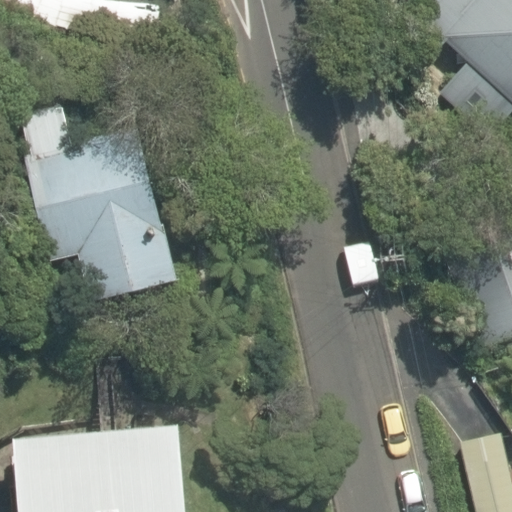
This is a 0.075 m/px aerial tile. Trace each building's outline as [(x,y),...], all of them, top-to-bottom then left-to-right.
[(184,2),(167,0),(20,0),(16,27),(178,49),(184,2)] [(511,118),(511,0),(410,0),(445,135),(511,118)] [(40,130),(48,265),(94,262),(97,309),(207,302),(196,120),(40,130)] [(511,511),(511,428),(462,441),(478,511),(511,511)] [(232,511),(227,430),(29,443),(33,511),(232,511)]
